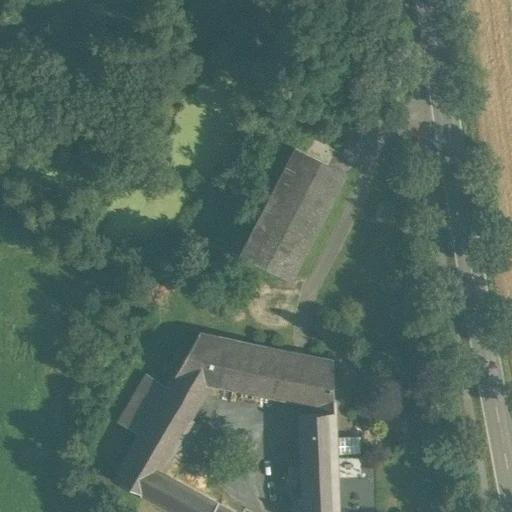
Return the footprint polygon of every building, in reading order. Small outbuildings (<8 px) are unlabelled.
[(294,147),(239,254),(290,280),(345,174),(294,147)] [(332,362),(197,333),(173,375),(174,375),(211,383),(299,402),(299,413),(298,413),(300,455),(335,454),(332,362)] [(167,387),(146,373),(118,421),(139,433),(167,387)] [(139,433),(137,437),(114,477),(176,511),(232,511),(159,470),(179,436),(184,439),(194,423),(189,419),(211,383),(174,375),(167,387),(139,433)] [(336,511),(335,454),(300,455),(300,467),(274,467),(277,483),(280,498),(285,511),(336,511)]
